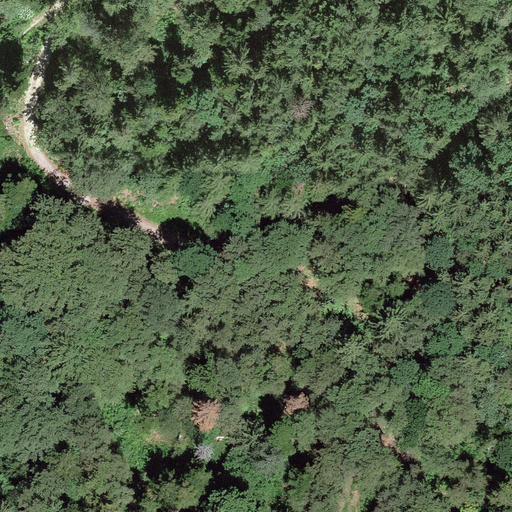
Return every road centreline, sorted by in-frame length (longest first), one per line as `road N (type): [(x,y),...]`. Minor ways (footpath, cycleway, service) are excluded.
road 1 (track): [(65,0),(31,110),(30,138),(41,162),(56,180),(172,243),(214,252),(248,253),(277,241),(424,153),(511,81)]
road 2 (track): [(0,387),(106,331),(172,243)]
